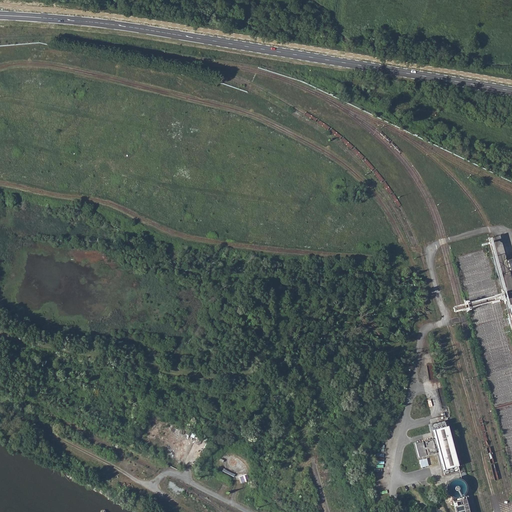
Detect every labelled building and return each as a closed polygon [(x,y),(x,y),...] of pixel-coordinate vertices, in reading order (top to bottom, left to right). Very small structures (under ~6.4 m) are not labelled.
[(430,426),(432,432),(443,471),(444,475),(458,471),(444,422),(430,426)] [(431,440),(414,445),(417,458),(434,453),(431,440)] [(427,458),(420,459),(421,467),(429,465),(427,458)] [(242,482),(249,479),(247,474),(240,477),(242,482)] [(447,484),(446,487),(447,490),(448,492),(449,495),(452,496),(455,497),(457,497),(459,496),(462,493),(463,492),(464,489),(463,486),(462,483),(460,481),(458,480),(455,480),(452,480),(450,481),(448,482),(447,484)] [(467,511),(464,499),(452,503),(454,511),(467,511)]
